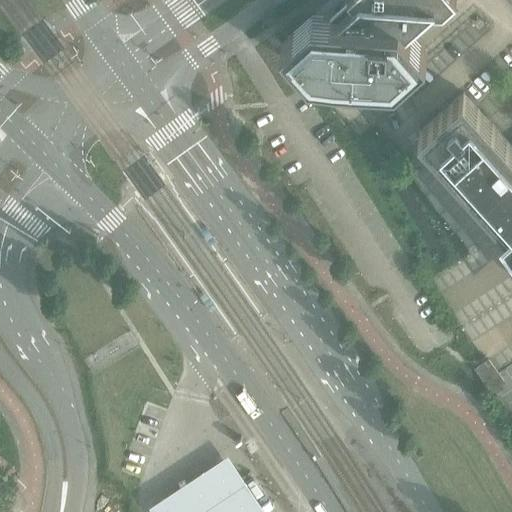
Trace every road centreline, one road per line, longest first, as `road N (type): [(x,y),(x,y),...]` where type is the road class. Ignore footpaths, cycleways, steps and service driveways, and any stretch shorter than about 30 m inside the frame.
road 1 (secondary): [(425,511),(146,92)]
road 2 (secondary): [(54,162),(211,338),(328,511)]
road 3 (unclassified): [(70,511),(78,457),(70,420),(6,272),(12,230),(54,162)]
road 4 (unclassified): [(0,357),(49,427),(50,511)]
road 5 (tertiary): [(146,92),(266,0)]
road 6 (tertiary): [(116,52),(17,125)]
